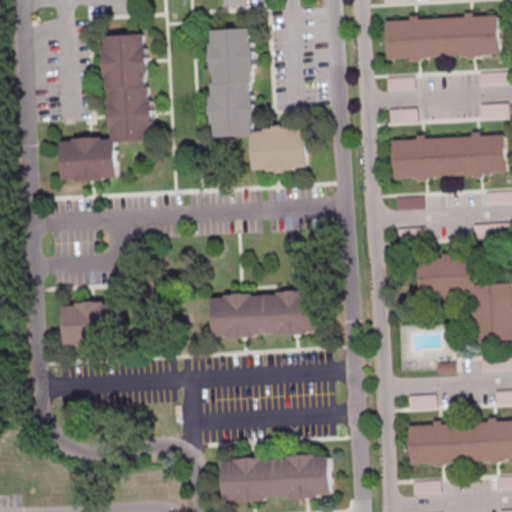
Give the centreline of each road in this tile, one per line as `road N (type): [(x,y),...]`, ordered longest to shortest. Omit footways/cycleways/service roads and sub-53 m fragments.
road 1 (residential): [(362,511),(335,0),(21,2),(45,417),(53,435),(90,455),(182,449),(198,460),(201,511)]
road 2 (residential): [(360,0),(387,511)]
